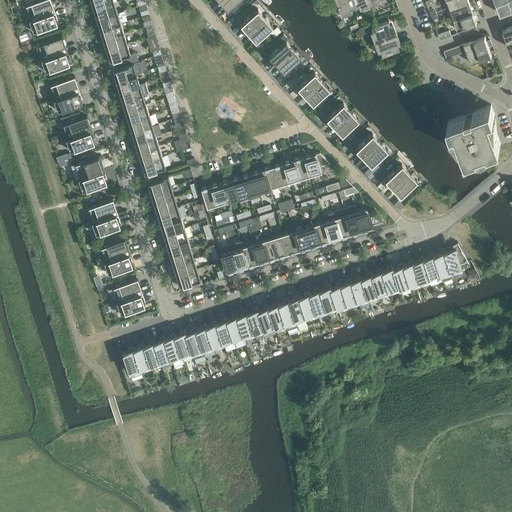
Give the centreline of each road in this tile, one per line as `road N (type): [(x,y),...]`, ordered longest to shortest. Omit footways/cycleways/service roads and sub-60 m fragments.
road 1 (residential): [(71,0),(165,302)]
road 2 (residential): [(152,0),(203,160),(309,129)]
road 3 (residential): [(170,318),(422,237)]
road 4 (residential): [(405,226),(165,302)]
road 5 (residential): [(309,129),(195,0)]
road 6 (residential): [(503,97),(428,62),(405,0)]
road 7 (residential): [(405,226),(309,129)]
